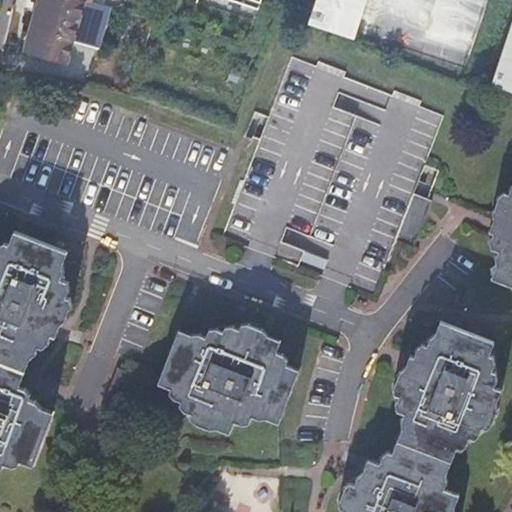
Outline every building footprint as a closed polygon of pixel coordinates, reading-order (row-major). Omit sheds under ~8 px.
[(46,0),(45,7),(38,5),(37,8),(36,12),(43,14),(31,52),(67,62),(74,40),(99,47),(110,7),(105,6),(91,2),(84,0),(46,0)] [(353,38),(365,0),(316,0),(309,24),(353,38)] [(43,14),(36,12),(25,51),(31,52),(43,14)] [(511,24),(492,85),(511,92),(511,24)] [(390,180),(416,189),(444,111),(413,100),(394,153),(399,155),(390,180)] [(511,183),(511,185),(511,186),(510,191),(506,189),(498,196),(499,197),(497,201),(495,206),(495,207),(493,207),(495,217),(491,226),(490,229),(495,231),(494,236),(492,237),(494,246),(501,249),(500,253),(498,253),(500,262),(494,276),(511,282),(511,183)] [(430,218),(430,195),(396,195),(395,217),(430,218)] [(0,471),(9,471),(11,466),(15,467),(16,469),(25,468),(26,464),(40,469),(49,445),(60,416),(47,411),(40,404),(38,404),(34,403),(36,400),(36,399),(30,392),(28,392),(24,391),(28,380),(35,361),(42,355),(41,353),(43,349),(47,350),(54,344),(53,343),(55,338),(62,339),(66,327),(72,322),(71,320),(73,315),(74,310),(76,310),(75,300),(70,298),(72,295),(74,294),(72,285),(65,282),(67,277),(68,277),(67,267),(71,255),(18,234),(12,247),(7,245),(1,252),(2,253),(0,257),(0,256),(0,471)] [(498,342),(445,323),(440,337),(434,342),(435,344),(432,349),(427,347),(420,354),(421,355),(420,359),(415,357),(409,373),(403,378),(404,379),(402,384),(401,387),(399,388),(400,397),(406,399),(405,404),(403,404),(404,413),(411,416),(408,423),(410,431),(401,459),(395,457),(388,464),(390,467),(388,470),(376,467),(373,477),(363,486),(365,488),(364,492),(359,490),(352,496),(353,497),(351,502),(350,507),(348,507),(349,511),(458,511),(458,509),(463,496),(447,490),(448,487),(451,487),(449,478),(460,448),(464,450),(471,444),(471,443),(473,437),(478,439),(485,433),(484,431),(485,427),(490,428),(496,423),(495,421),(498,412),(500,412),(498,402),(503,389),(495,386),(497,380),(499,380),(497,371),(493,369),(494,366),(495,366),(494,356),(498,342)] [(223,332),(222,331),(214,333),(211,341),(205,339),(205,337),(196,338),(184,333),(163,387),(176,392),(174,397),(181,404),(183,403),(187,404),(185,410),(190,416),(193,415),(197,417),(195,423),(201,430),(203,429),(213,433),(214,434),(222,433),(235,438),(240,425),(244,427),(244,429),(253,428),(257,419),(261,421),(262,423),(271,421),(283,426),(294,400),(304,373),(291,368),(293,363),(287,356),(284,357),(281,356),(286,344),(274,339),(266,330),(264,331),(256,328),(255,326),(245,327),(243,332),(239,330),(239,329),(230,330),(228,334),(223,332)] [(120,372),(109,400),(127,407),(139,379),(120,372)]
